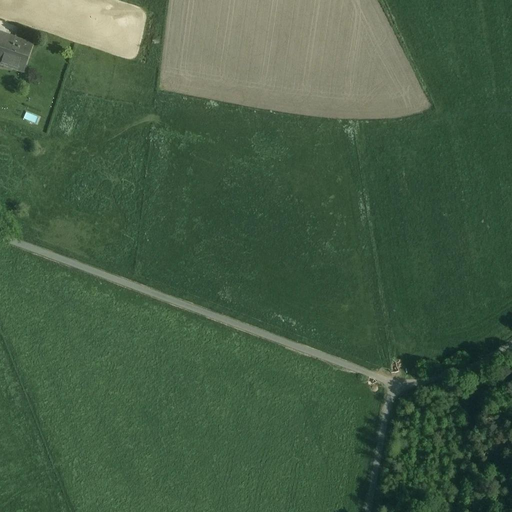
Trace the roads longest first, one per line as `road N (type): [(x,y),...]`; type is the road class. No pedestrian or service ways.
road 1 (unclassified): [(0,235),(392,386)]
road 2 (unclassified): [(511,343),(469,370),(392,386)]
road 3 (unclassified): [(392,386),(368,511)]
